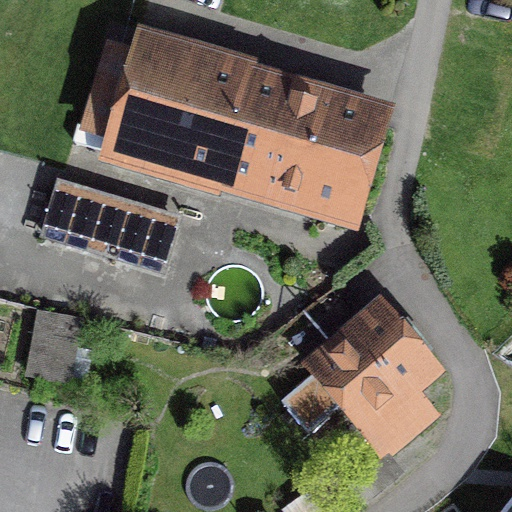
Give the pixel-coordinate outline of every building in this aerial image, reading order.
[(287,100),(114,49),(92,125),(121,133),(117,144),(349,212),(374,125),(305,105),(308,94),(290,89),(287,100)] [(113,213),(61,201),(52,241),(105,253),(113,213)] [(131,211),(120,252),(168,263),(178,223),(131,211)] [(320,371),(393,456),(435,419),(408,388),(425,373),(418,364),(430,354),(406,326),(401,330),(387,314),(320,371)] [(74,337),(39,329),(29,377),(64,384),(74,337)]
